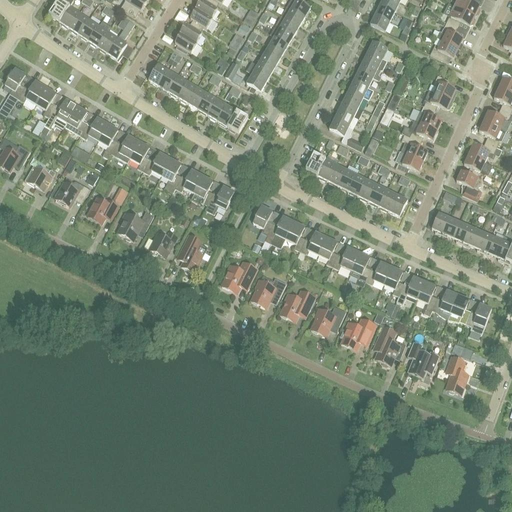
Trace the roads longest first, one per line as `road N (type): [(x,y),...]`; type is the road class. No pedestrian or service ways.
road 1 (residential): [(483,436),(330,376),(0,215)]
road 2 (residential): [(407,248),(509,0)]
road 3 (residential): [(242,169),(327,25),(346,18)]
road 4 (residential): [(276,187),(351,37),(346,18)]
road 5 (residential): [(407,248),(276,187)]
road 6 (residential): [(242,169),(121,91)]
road 7 (residential): [(121,91),(19,22)]
